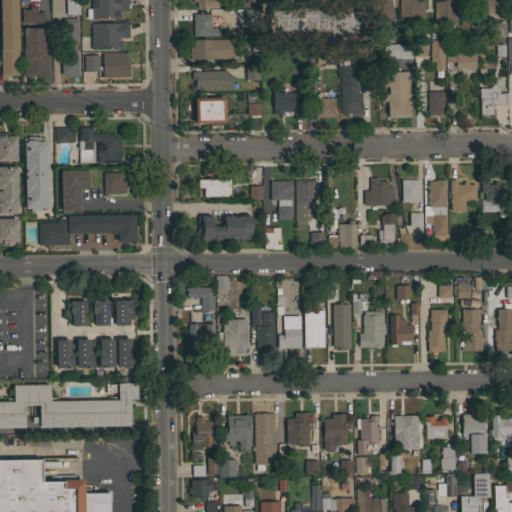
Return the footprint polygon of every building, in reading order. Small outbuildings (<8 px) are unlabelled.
[(16,0),(18,75),(0,75),(0,0),(16,0)] [(78,0),(78,14),(65,14),(65,0),(78,0)] [(86,18),(86,8),(90,8),(90,0),(127,0),(127,11),(119,11),(119,16),(117,19),(113,19),(111,18),(86,18)] [(191,9),(214,8),(214,0),(213,0),(208,0),(187,0),(188,1),(191,1),(191,9)] [(268,11),(270,11),(270,8),(279,8),(279,1),(289,1),(289,8),(308,8),(308,0),(318,0),(318,7),(328,7),(328,11),(338,11),(338,4),(349,3),(349,11),(358,11),(358,14),(360,14),(360,22),(361,22),(361,30),(360,30),(360,38),(332,39),(332,35),(269,35),(268,11)] [(389,0),(392,14),(391,14),(393,29),(374,32),(369,0),(389,0)] [(414,0),(414,1),(422,1),(423,19),(398,20),(398,0),(414,0)] [(457,0),(458,19),(433,19),(433,2),(441,1),(441,0),(457,0)] [(489,11),(489,14),(476,14),(476,0),(496,0),(496,11),(489,11)] [(20,9),(28,9),(28,6),(36,5),(36,12),(43,12),(43,22),(20,22),(20,9)] [(258,10),(257,25),(243,25),(243,10),(258,10)] [(209,13),(209,28),(215,28),(215,35),(192,36),(192,14),(209,13)] [(77,43),(62,44),(62,18),(76,18),(77,43)] [(503,37),(493,37),(492,21),(503,20),(503,37)] [(128,37),(118,37),(118,40),(120,40),(120,49),(90,49),(90,23),(128,22),(128,37)] [(45,75),(22,75),(22,28),(45,28),(45,75)] [(231,39),(231,59),(188,59),(188,39),(231,39)] [(425,56),(413,56),(413,43),(415,43),(415,39),(421,39),(421,43),(425,43),(425,56)] [(443,69),(433,69),(433,61),(429,61),(429,39),(443,39),(443,69)] [(474,67),(445,67),(445,42),(454,42),(454,43),(474,43),(474,67)] [(411,58),(399,58),(399,57),(387,58),(386,44),(399,44),(410,44),(411,58)] [(334,46),(334,63),(327,63),(327,68),(321,68),(321,63),(316,63),(315,46),(334,46)] [(491,57),(500,57),(501,46),(491,46),(491,57)] [(76,74),(60,74),(60,52),(76,52),(76,74)] [(125,53),(125,62),(127,62),(128,76),(101,77),(101,53),(125,53)] [(97,55),(97,71),(84,71),(83,55),(97,55)] [(256,66),(256,79),(244,79),(244,66),(256,66)] [(339,66),(354,66),(354,69),(365,69),(365,82),(356,82),(356,84),(356,92),(360,92),(360,113),(346,113),(345,115),(342,115),(341,113),(340,113),(339,66)] [(226,70),(226,75),(231,75),(231,91),(194,91),(194,80),(191,80),(191,71),(226,70)] [(410,115),(392,116),(393,117),(387,117),(386,101),(382,101),(382,94),(387,93),(387,80),(388,80),(387,73),(407,71),(410,115)] [(335,72),(335,89),(323,89),(322,72),(335,72)] [(489,88),(489,86),(494,85),(494,88),(498,87),(498,93),(503,93),(504,104),(491,104),(491,109),(492,109),(493,114),(479,115),(478,88),(489,88)] [(325,98),(325,90),(335,90),(335,98),(335,117),(314,117),(314,98),(325,98)] [(442,91),(443,115),(439,115),(435,115),(435,114),(426,115),(426,111),(425,111),(425,108),(426,108),(426,91),(442,91)] [(301,92),(301,119),(293,119),(293,111),(281,111),(281,113),(272,113),(272,92),(301,92)] [(222,97),(223,122),(193,123),(192,98),(222,97)] [(259,103),(260,115),(245,115),(245,103),(259,103)] [(91,126),(91,133),(105,133),(106,135),(117,135),(117,143),(120,143),(120,162),(96,163),(96,141),(90,141),(90,162),(78,162),(77,127),(91,126)] [(69,127),(69,132),(73,132),(73,140),(70,140),(70,142),(53,142),(53,127),(69,127)] [(0,133),(8,133),(8,135),(15,135),(15,161),(0,161),(0,133)] [(47,208),(24,208),(23,138),(43,138),(43,142),(46,141),(47,208)] [(16,212),(0,212),(0,166),(15,166),(16,212)] [(87,189),(79,189),(79,211),(60,212),(60,170),(87,169),(87,189)] [(120,172),(120,181),(124,181),(124,192),(120,192),(120,194),(107,194),(107,196),(103,196),(103,194),(102,173),(120,172)] [(369,205),(369,209),(364,209),(364,205),(362,205),(362,191),(368,191),(368,177),(377,177),(377,181),(387,180),(387,185),(390,185),(393,204),(387,204),(387,205),(369,205)] [(230,178),(230,196),(203,196),(202,187),(196,187),(196,179),(230,178)] [(417,179),(417,201),(400,201),(400,179),(417,179)] [(445,234),(447,234),(447,240),(431,240),(431,223),(423,223),(423,214),(431,214),(427,206),(427,181),(433,181),(433,179),(444,179),(445,234)] [(474,200),(463,200),(463,211),(449,211),(449,193),(448,193),(448,180),(456,179),(456,184),(462,184),(462,181),(466,181),(466,184),(474,184),(474,200)] [(484,200),(484,196),(482,196),(482,193),(479,193),(479,179),(487,179),(487,184),(493,184),(493,181),(498,181),(498,184),(505,184),(505,215),(496,215),(496,200),(484,200)] [(289,180),(289,199),(289,205),(290,205),(290,219),(276,219),(276,200),(269,200),(269,181),(289,180)] [(314,218),(308,218),(308,221),(305,221),(305,224),(294,224),(294,221),(293,221),(293,180),(314,180),(314,204),(314,218)] [(260,185),(260,199),(248,199),(248,185),(260,185)] [(420,212),(420,226),(408,226),(408,212),(420,212)] [(392,245),(386,245),(386,246),(377,247),(376,230),(381,230),(380,224),(379,224),(379,215),(382,215),(382,213),(391,213),(392,245)] [(133,214),(134,241),(116,242),(116,232),(67,233),(67,247),(35,247),(35,236),(37,236),(37,223),(56,222),(56,219),(65,218),(65,215),(133,214)] [(250,215),(250,239),(198,240),(197,233),(196,233),(196,229),(197,229),(196,216),(210,215),(210,224),(213,224),(213,227),(220,227),(220,224),(223,224),(223,216),(250,215)] [(0,218),(17,218),(16,241),(9,241),(9,246),(1,245),(1,242),(0,242),(0,218)] [(354,248),(326,248),(326,237),(336,237),(336,224),(347,224),(347,221),(352,221),(352,224),(354,224),(354,248)] [(278,227),(278,239),(275,239),(275,243),(280,243),(280,248),(263,249),(262,227),(278,227)] [(322,249),(309,249),(309,246),(307,246),(307,241),(308,241),(308,232),(322,232),(322,249)] [(369,246),(358,246),(358,234),(369,234),(369,246)] [(227,289),(214,289),(214,275),(226,275),(227,289)] [(468,284),(468,297),(455,297),(455,285),(468,284)] [(407,285),(408,299),(394,299),(394,285),(407,285)] [(450,285),(449,297),(436,297),(436,285),(450,285)] [(209,287),(209,295),(214,295),(214,298),(212,298),(212,310),(199,310),(199,297),(197,297),(197,298),(193,298),(193,297),(185,297),(185,287),(209,287)] [(501,299),(511,298),(511,287),(501,288),(501,299)] [(337,301),(325,301),(325,290),(337,289),(337,301)] [(364,310),(359,310),(359,313),(350,313),(350,293),(353,293),(353,291),(358,291),(358,292),(364,292),(364,310)] [(132,319),(127,319),(127,325),(113,325),(113,300),(124,300),(124,299),(132,299),(132,319)] [(107,325),(92,325),(92,319),(88,319),(88,300),(107,300),(107,325)] [(85,326),(70,326),(70,320),(66,320),(66,301),(85,301),(85,326)] [(413,316),(414,304),(402,304),(401,315),(413,316)] [(258,325),(249,325),(249,305),(258,305),(258,325)] [(511,309),(511,321),(511,329),(509,329),(509,341),(509,350),(494,350),(494,340),(493,340),(493,329),(491,329),(491,319),(494,319),(494,316),(495,316),(495,308),(511,309)] [(444,324),(442,324),(442,351),(426,352),(426,330),(428,330),(428,321),(427,321),(427,317),(428,317),(428,309),(444,309),(444,324)] [(477,309),(477,320),(476,320),(476,329),(479,329),(479,337),(481,337),(481,340),(479,340),(479,351),(460,351),(460,346),(463,346),(463,331),(459,331),(459,322),(460,322),(460,309),(477,309)] [(322,346),(303,346),(302,310),(321,310),(322,346)] [(381,323),(383,323),(383,329),(381,329),(381,346),(357,347),(357,333),(361,333),(360,315),(362,315),(362,310),(379,310),(379,315),(381,315),(381,323)] [(272,349),(270,349),(270,353),(259,353),(259,348),(255,348),(255,326),(261,326),(261,312),(272,312),(272,349)] [(298,315),(299,347),(276,347),(276,335),(282,335),(282,328),(281,328),(281,316),(298,315)] [(397,315),(397,318),(403,318),(403,324),(411,324),(411,332),(408,332),(409,344),(388,345),(388,315),(397,315)] [(245,319),(245,348),(244,348),(244,353),(225,353),(225,348),(221,348),(221,323),(223,323),(223,319),(245,319)] [(348,319),(348,344),(339,344),(339,346),(331,346),(331,320),(348,319)] [(212,323),(213,348),(187,348),(187,324),(212,323)] [(69,339),(69,343),(71,343),(72,367),(55,367),(55,340),(69,339)] [(89,339),(89,352),(92,352),(92,367),(75,367),(75,339),(89,339)] [(113,367),(95,367),(95,342),(98,342),(98,339),(112,339),(113,367)] [(132,339),(132,367),(115,367),(115,339),(132,339)] [(0,427),(0,401),(12,401),(12,385),(49,384),(49,400),(117,399),(116,392),(105,392),(104,383),(135,383),(135,398),(127,398),(127,402),(129,402),(129,425),(38,427),(38,422),(31,423),(31,416),(38,416),(38,404),(23,404),(24,427),(0,427)] [(293,418),(292,412),(306,412),(307,418),(308,418),(308,430),(307,430),(307,446),(295,446),(295,443),(285,443),(284,418),(293,418)] [(272,413),(272,433),(269,433),(269,444),(272,444),(272,464),(252,464),(252,450),(250,450),(250,446),(252,446),(252,420),(250,420),(250,417),(252,417),(252,413),(272,413)] [(344,444),(331,444),(331,450),(322,450),(321,418),(330,418),(330,413),(344,413),(344,444)] [(468,414),(468,413),(475,413),(475,414),(483,414),(483,433),(484,433),(484,452),(468,452),(468,439),(463,439),(462,436),(460,436),(460,414),(468,414)] [(511,426),(511,439),(492,440),(492,437),(490,437),(490,417),(488,417),(488,414),(498,414),(498,418),(511,417),(511,426)] [(247,415),(247,449),(237,449),(237,441),(233,441),(233,445),(227,445),(227,441),(223,441),(222,427),(225,427),(225,415),(247,415)] [(368,418),(368,415),(376,415),(376,444),(366,444),(366,440),(364,440),(364,453),(355,454),(355,440),(358,440),(358,428),(354,428),(354,419),(368,418)] [(415,415),(415,418),(419,418),(419,447),(417,447),(417,448),(393,449),(393,437),(392,437),(392,415),(415,415)] [(445,427),(447,427),(447,430),(444,430),(444,438),(423,438),(423,423),(422,423),(422,416),(432,416),(432,420),(438,420),(438,417),(440,416),(443,415),(445,417),(445,427)] [(211,440),(213,440),(214,445),(200,446),(200,449),(191,450),(190,433),(194,433),(193,421),(194,421),(194,417),(202,416),(202,420),(210,420),(211,440)] [(453,469),(439,469),(438,458),(440,458),(440,447),(452,446),(453,469)] [(386,455),(400,454),(400,465),(398,465),(398,474),(386,474),(386,455)] [(214,457),(215,473),(206,474),(205,457),(214,457)] [(365,457),(365,466),(368,466),(368,471),(366,471),(366,473),(353,473),(353,457),(365,457)] [(0,511),(0,459),(40,459),(41,481),(62,481),(62,479),(82,479),(82,511),(0,511)] [(234,476),(218,476),(217,459),(234,459),(234,476)] [(350,472),(338,472),(338,460),(350,459),(350,472)] [(317,474),(303,474),(303,460),(317,460),(317,474)] [(511,461),(503,461),(503,473),(511,472),(511,461)] [(200,477),(200,467),(187,467),(187,477),(200,477)] [(454,496),(444,496),(444,495),(436,495),(436,483),(443,483),(443,476),(444,476),(444,473),(453,473),(453,476),(454,476),(454,496)] [(419,475),(420,488),(407,489),(406,475),(419,475)] [(487,475),(488,497),(472,497),(471,475),(487,475)] [(210,479),(210,490),(206,491),(206,497),(189,497),(189,492),(187,492),(186,487),(189,487),(189,480),(210,479)] [(318,511),(288,511),(288,509),(292,509),(292,502),(300,502),(300,508),(309,507),(309,484),(318,484),(318,511)] [(492,509),(492,485),(503,485),(503,496),(506,496),(506,502),(511,502),(511,511),(494,511),(494,509),(493,509),(492,509)] [(251,506),(243,506),(242,487),(250,486),(251,506)] [(383,511),(354,511),(354,488),(368,488),(368,497),(374,497),(374,498),(383,498),(383,511)] [(433,489),(433,505),(445,504),(445,511),(422,511),(422,489),(433,489)] [(247,508),(247,490),(239,490),(239,508),(247,508)] [(406,492),(406,506),(413,506),(413,511),(392,511),(392,508),(390,508),(390,492),(406,492)] [(465,496),(466,506),(475,506),(475,511),(458,511),(458,496),(465,496)] [(328,497),(328,499),(333,499),(333,498),(351,497),(351,509),(344,510),(344,511),(326,511),(328,511),(328,509),(320,509),(319,498),(328,497)] [(214,511),(204,511),(204,501),(214,501),(214,511)] [(277,511),(263,511),(263,508),(270,508),(269,501),(277,501),(277,511)]
